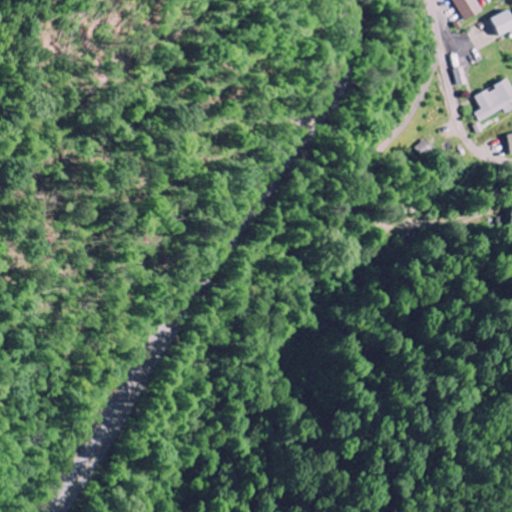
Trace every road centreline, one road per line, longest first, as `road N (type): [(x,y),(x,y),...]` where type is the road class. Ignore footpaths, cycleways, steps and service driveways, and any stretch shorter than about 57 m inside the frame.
road 1 (secondary): [(344,0),(350,42),(338,88),(227,243),(57,511)]
road 2 (residential): [(426,0),(470,138),(483,153),(511,159)]
